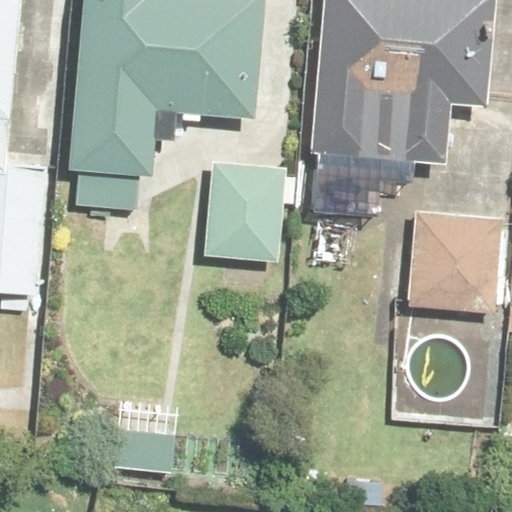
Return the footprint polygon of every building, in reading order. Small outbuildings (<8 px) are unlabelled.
[(113,0),(27,0),(13,209),(99,214),(103,151),(206,153),(209,33),(112,31),(113,0)] [(417,41),(266,29),(253,199),(404,211),(417,41)] [(511,78),(482,76),(470,269),(511,271),(511,78)] [(224,211),(149,210),(147,298),(223,300),(224,211)] [(449,245),(355,241),(352,352),(445,355),(449,245)] [(180,413),(118,407),(112,473),(174,478),(180,413)]
